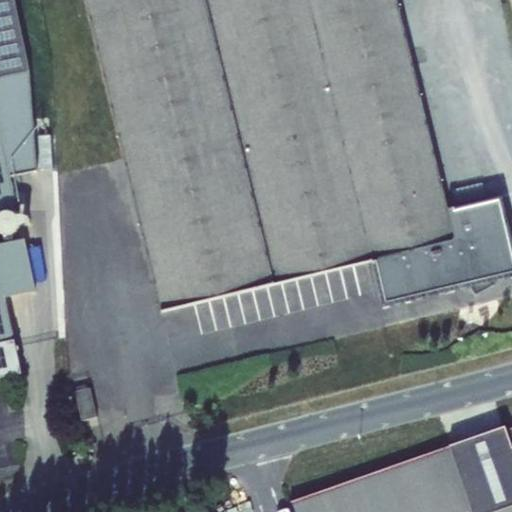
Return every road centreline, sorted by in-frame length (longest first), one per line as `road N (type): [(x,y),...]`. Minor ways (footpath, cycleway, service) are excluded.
road 1 (unclassified): [(21,511),(511,368)]
road 2 (unknown): [(141,370),(511,279)]
road 3 (unknown): [(141,370),(96,176)]
road 4 (unknown): [(511,165),(465,0)]
road 5 (unknown): [(141,370),(0,415)]
